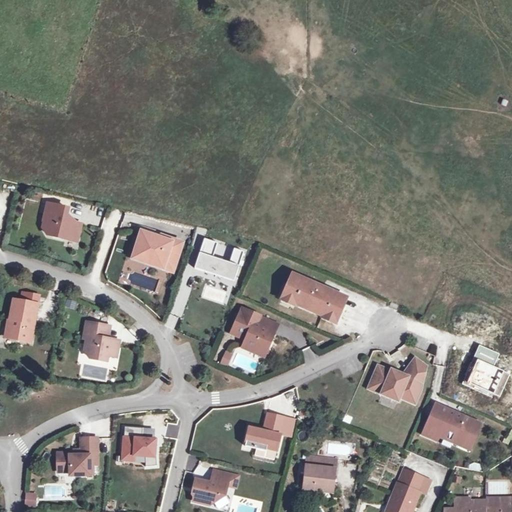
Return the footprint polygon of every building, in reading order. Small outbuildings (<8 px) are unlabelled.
[(68,239),(78,241),(81,226),(70,224),(67,219),(69,210),(48,205),(44,222),(45,222),(43,229),(47,236),(67,241),(68,239)] [(139,244),(140,252),(148,263),(155,269),(172,275),(181,249),(172,246),(173,243),(161,239),(160,241),(159,244),(156,243),(156,240),(142,235),(139,244)] [(217,248),(204,243),(195,273),(233,286),(243,256),(234,253),(229,267),(212,261),(217,248)] [(140,252),(139,244),(133,261),(155,269),(148,263),(140,252)] [(323,318),(336,323),(346,301),(292,277),(282,299),(295,305),(294,306),(323,319),(323,318)] [(23,294),(21,303),(37,306),(39,297),(23,294)] [(5,339),(30,343),(32,331),(31,331),(32,325),(33,325),(37,306),(21,303),(14,301),(10,320),(8,320),(5,339)] [(245,342),(242,350),(253,355),(254,352),(257,351),(265,354),(273,336),(261,331),(260,328),(256,326),(259,319),(241,311),(231,335),(245,342)] [(277,327),(259,319),(256,326),(260,328),(261,331),(273,336),(277,327)] [(104,337),(106,328),(86,324),(84,337),(86,338),(86,341),(84,353),(89,360),(106,363),(107,358),(116,359),(118,343),(108,341),(106,341),(104,337)] [(214,358),(220,360),(226,345),(220,343),(214,358)] [(311,346),(301,351),(307,363),(317,359),(311,346)] [(254,352),(253,355),(263,359),(265,354),(257,351),(254,352)] [(225,352),(220,364),(227,366),(231,354),(225,352)] [(390,375),(377,370),(373,379),(378,381),(374,390),(383,393),(381,397),(395,403),(397,400),(413,407),(418,395),(424,370),(415,363),(402,379),(391,374),(390,375)] [(378,381),(373,379),(368,391),(381,397),(383,393),(374,390),(378,381)] [(436,409),(431,420),(444,425),(449,414),(436,409)] [(466,448),(476,426),(449,414),(444,425),(431,420),(422,438),(436,444),(438,439),(439,436),(466,448)] [(375,420),(385,425),(387,419),(377,415),(375,420)] [(283,421),(267,417),(263,434),(248,431),(244,449),(264,454),(265,451),(275,453),(279,438),(283,421)] [(293,423),(283,421),(279,438),(289,440),(293,423)] [(439,436),(438,439),(469,453),(480,428),(476,426),(466,448),(439,436)] [(142,430),(124,429),(122,462),(133,462),(134,457),(144,458),(145,469),(156,468),(155,459),(154,458),(154,448),(156,448),(157,440),(151,440),(141,439),(142,430)] [(152,431),(142,430),(141,439),(151,440),(152,431)] [(91,468),(96,468),(95,440),(80,440),(80,452),(73,452),(73,455),(73,457),(69,457),(66,455),(56,455),(56,469),(69,469),(69,473),(69,477),(91,476),(91,468)] [(273,461),(275,453),(265,451),(264,454),(264,458),(273,461)] [(304,469),(331,473),(332,464),(305,460),(304,469)] [(331,473),(304,469),(301,488),(315,490),(314,494),(329,495),(331,473)] [(195,491),(192,504),(201,506),(202,502),(212,505),(220,501),(221,497),(225,498),(227,487),(230,477),(214,473),(210,486),(195,482),(193,490),(195,491)] [(400,474),(385,511),(405,511),(407,507),(412,509),(422,482),(400,474)] [(238,479),(230,477),(227,487),(236,490),(238,479)] [(24,494),(23,507),(33,508),(34,495),(24,494)] [(220,501),(212,505),(216,511),(224,507),(220,501)] [(511,511),(511,503),(485,504),(485,511),(511,511)]
